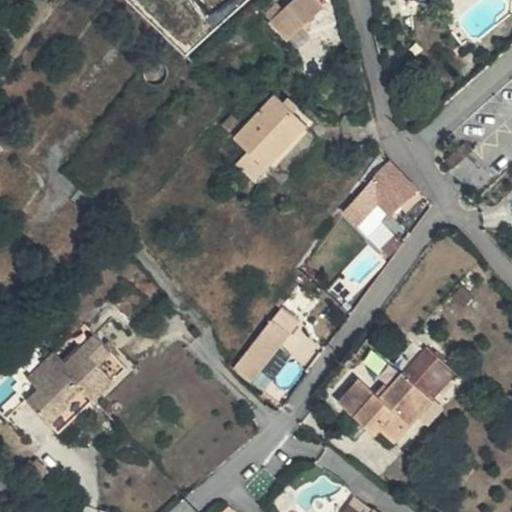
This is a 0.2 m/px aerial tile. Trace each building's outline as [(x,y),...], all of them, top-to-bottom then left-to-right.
[(423,0),(405,0),(404,1),(409,10),(423,0)] [(284,9),(249,40),(267,60),(282,47),(280,44),(300,26),(284,9)] [(322,99),(309,84),(294,98),(308,112),(322,99)] [(207,151),(236,181),(281,143),(251,111),(207,151)] [(369,234),(393,203),(364,172),(350,187),(353,190),(319,236),(337,247),(355,224),(369,234)] [(355,224),(337,247),(351,258),(369,234),(355,224)] [(240,365),(258,378),(305,317),(298,312),(310,297),(298,288),(240,365)] [(101,305),(114,319),(128,307),(114,293),(101,305)] [(59,345),(52,351),(96,398),(132,365),(102,334),(74,360),(59,345)] [(60,431),(96,398),(52,351),(32,371),(45,384),(30,399),(60,431)] [(427,351),(425,352),(450,381),(455,374),(427,351)] [(404,377),(389,396),(396,402),(388,411),(380,404),(361,389),(343,411),(380,442),(385,435),(400,447),(437,404),(434,401),(450,381),(425,352),(404,377)] [(389,396),(380,404),(388,411),(396,402),(389,396)] [(343,511),(369,511),(353,500),(343,511)]
